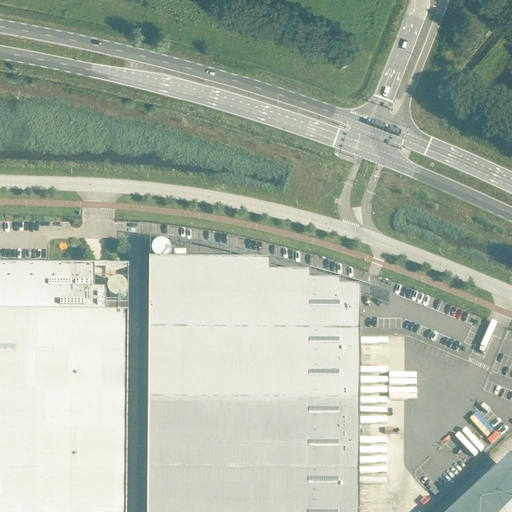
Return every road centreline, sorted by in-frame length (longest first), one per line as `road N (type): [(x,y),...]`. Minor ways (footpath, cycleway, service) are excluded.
road 1 (unclassified): [(0,184),(102,188),(270,211),(511,292)]
road 2 (primary): [(373,130),(196,71),(0,28)]
road 3 (primary): [(0,54),(137,80),(365,153)]
road 4 (tertiary): [(391,137),(443,0)]
road 5 (tertiary): [(420,0),(373,130)]
road 6 (primary): [(383,160),(511,212)]
road 7 (primary): [(511,185),(391,137)]
